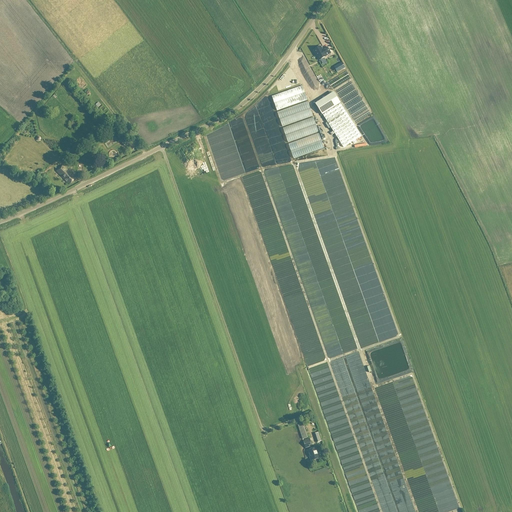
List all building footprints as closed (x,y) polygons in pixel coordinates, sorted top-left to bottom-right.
[(322,50),(320,47),(319,47),(316,48),(316,49),(314,51),(319,61),(325,57),(331,54),(327,48),(322,50)] [(341,65),(334,69),(337,73),(344,69),(341,65)] [(345,71),(327,83),(332,90),(350,79),(345,71)] [(350,82),(335,92),(355,124),(371,115),(350,82)] [(301,86),(271,97),(276,111),(306,101),(301,86)] [(343,148),(361,136),(333,93),(315,104),(343,148)] [(307,103),(277,113),(282,127),(312,117),(307,103)] [(312,118),(282,129),(287,143),(317,133),(312,118)] [(129,143),(124,136),(121,132),(116,136),(119,140),(119,139),(124,146),(129,143)] [(318,134),(288,144),(293,159),(323,148),(318,134)] [(109,148),(118,143),(115,138),(106,144),(109,148)] [(70,161),(74,157),(76,156),(74,153),(72,151),(66,156),(68,158),(70,161)] [(69,185),(74,179),(61,166),(56,172),(69,185)] [(305,450),(310,448),(309,446),(311,445),(309,439),(302,441),(305,450)] [(311,461),(319,459),(316,448),(307,451),(310,461),(311,461)]
